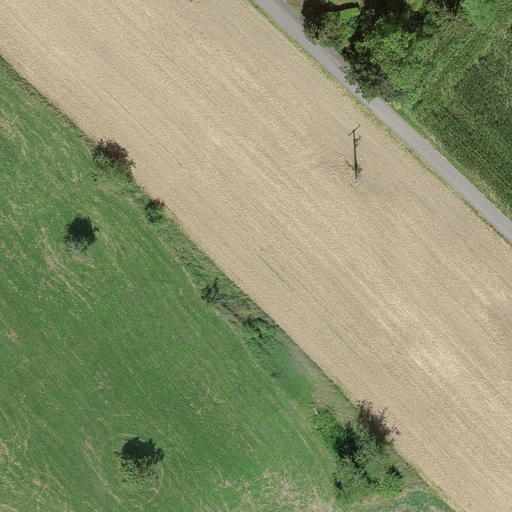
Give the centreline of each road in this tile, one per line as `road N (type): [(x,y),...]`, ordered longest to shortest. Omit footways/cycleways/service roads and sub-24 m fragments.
road 1 (track): [(0,53),(468,511)]
road 2 (residential): [(511,234),(261,0)]
